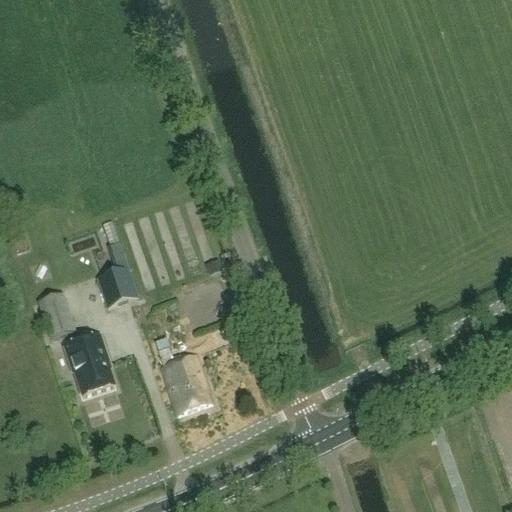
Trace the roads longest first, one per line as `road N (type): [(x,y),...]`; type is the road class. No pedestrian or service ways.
road 1 (unclassified): [(319,445),(158,0)]
road 2 (secondary): [(319,445),(511,345)]
road 3 (secondary): [(164,511),(319,445)]
